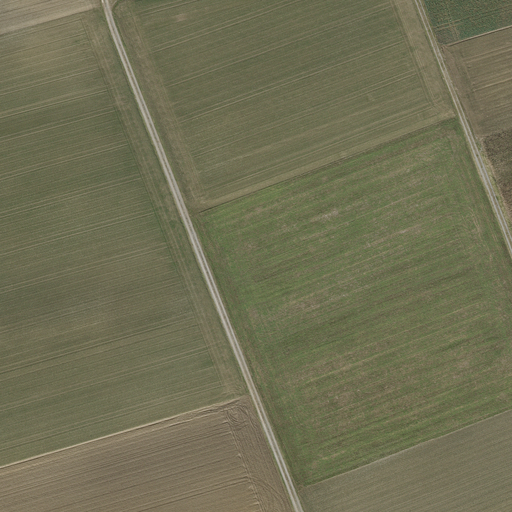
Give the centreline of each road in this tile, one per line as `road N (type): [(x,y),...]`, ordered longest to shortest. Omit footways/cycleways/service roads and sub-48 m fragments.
road 1 (track): [(103,0),(301,511)]
road 2 (track): [(511,247),(417,0)]
